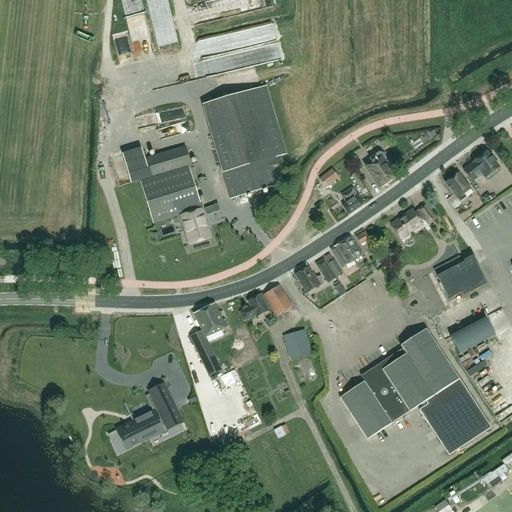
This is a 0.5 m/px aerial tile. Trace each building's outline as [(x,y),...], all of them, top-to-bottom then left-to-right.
[(212,12),(213,19),(226,18),(225,11),(212,12)] [(116,23),(119,41),(171,32),(168,15),(116,23)] [(204,53),(279,38),(276,24),(201,39),(204,53)] [(238,66),(283,55),(279,42),(217,58),(219,67),(237,62),(238,66)] [(102,57),(94,57),(94,71),(102,71),(102,57)] [(286,155),(266,86),(202,105),(212,139),(230,199),(278,185),(272,165),(282,162),(280,156),(286,155)] [(105,118),(106,127),(115,127),(114,118),(105,118)] [(190,119),(165,123),(167,134),(191,129),(190,119)] [(150,177),(190,165),(185,147),(145,159),(150,177)] [(131,183),(150,177),(145,159),(141,148),(122,154),(131,183)] [(473,163),(463,171),(471,182),(481,175),(484,178),(498,168),(486,152),(472,163),(473,163)] [(380,157),(366,167),(379,186),(393,176),(380,157)] [(201,209),(192,176),(189,167),(140,182),(152,224),(180,215),(201,209)] [(331,170),(320,179),(326,187),(337,178),(331,170)] [(355,174),(351,176),(361,191),(365,188),(355,174)] [(445,183),(459,203),(466,198),(463,195),(470,190),(458,174),(445,183)] [(479,183),(470,187),(477,204),(486,199),(479,183)] [(348,215),(363,205),(352,188),(341,195),(346,203),(342,206),(348,215)] [(470,206),(475,202),(470,195),(465,199),(470,206)] [(427,224),(434,219),(424,205),(418,210),(418,211),(414,214),(412,210),(391,225),(400,239),(422,224),(419,221),(424,218),(427,224)] [(210,238),(201,209),(180,215),(189,245),(210,238)] [(356,237),(361,245),(370,240),(365,232),(356,237)] [(342,242),(353,261),(362,255),(350,236),(342,242)] [(342,268),(353,261),(342,242),(333,247),(333,248),(330,250),(342,268)] [(323,257),(328,265),(334,261),(329,253),(323,257)] [(317,268),(326,262),(323,258),(315,264),(317,268)] [(470,258),(436,275),(448,299),(461,292),(462,296),(485,284),(475,263),(473,264),(470,258)] [(328,265),(336,278),(342,273),(334,261),(328,265)] [(326,262),(317,268),(327,284),(335,279),(326,265),(327,264),(326,262)] [(306,293),(320,285),(321,284),(322,282),(319,277),(317,277),(315,278),(308,267),(295,275),(306,293)] [(281,313),(291,307),(278,285),(263,295),(276,316),(279,321),(284,318),(281,313)] [(256,317),(268,310),(260,295),(247,302),(250,306),(239,312),(244,321),(255,315),(256,317)] [(189,337),(209,377),(221,371),(205,338),(227,327),(224,320),(223,321),(214,304),(193,314),(202,331),(189,337)] [(458,354),(495,335),(485,317),(449,336),(458,354)] [(365,384),(364,382),(339,398),(367,439),(426,400),(459,379),(426,329),(400,346),(402,349),(382,363),(380,369),(383,372),(365,384)] [(304,330),(283,336),(290,359),(311,354),(304,330)] [(79,372),(97,368),(92,343),(74,347),(79,372)] [(448,455),(490,427),(459,379),(426,400),(427,402),(417,408),(448,455)] [(134,422),(121,428),(129,443),(131,448),(138,444),(136,439),(138,438),(146,435),(149,433),(150,436),(162,431),(160,426),(165,423),(168,429),(180,423),(162,385),(149,391),(160,413),(155,416),(152,411),(141,417),(133,421),(134,422)] [(235,404),(249,396),(244,388),(231,396),(235,404)] [(253,433),(269,427),(259,401),(247,405),(245,400),(241,401),(253,433)] [(281,434),(293,428),(289,419),(277,425),(281,434)] [(482,474),(464,485),(465,486),(453,494),(451,492),(444,497),(448,503),(456,498),(458,502),(471,494),(474,498),(485,491),(481,485),(487,481),(482,474)]
